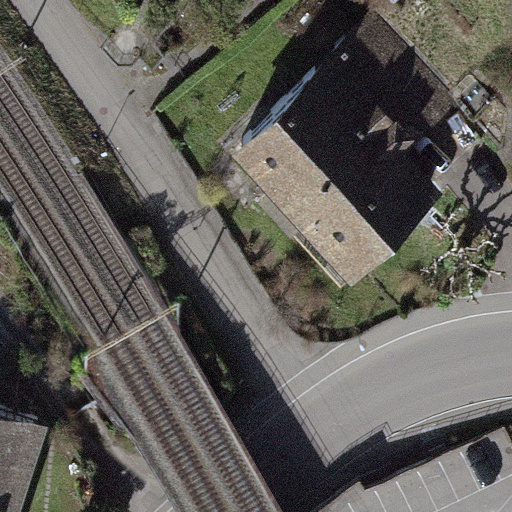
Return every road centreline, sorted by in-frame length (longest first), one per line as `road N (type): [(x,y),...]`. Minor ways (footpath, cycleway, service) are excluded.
road 1 (residential): [(511,358),(447,368),(363,407),(235,511)]
road 2 (track): [(141,511),(101,445),(0,320)]
